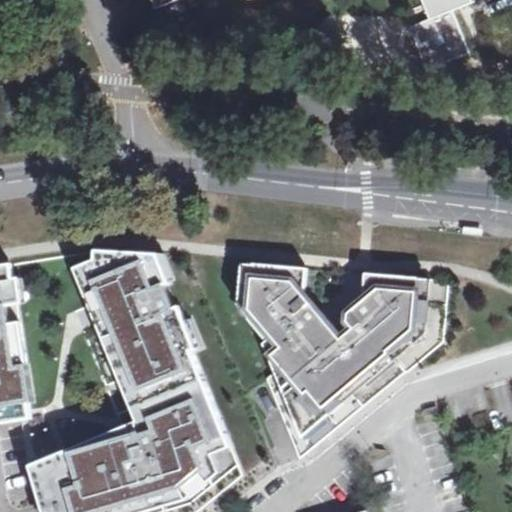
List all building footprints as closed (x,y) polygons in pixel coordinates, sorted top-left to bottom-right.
[(152,0),(157,10),(181,0),(152,0)] [(422,0),(431,21),(412,29),(428,71),(470,54),(454,12),(474,3),(472,0),(422,0)] [(116,252),(88,264),(156,431),(117,442),(116,440),(73,453),(72,451),(30,468),(40,501),(42,511),(199,511),(244,476),(187,338),(191,336),(180,307),(176,309),(168,284),(172,282),(165,264),(160,265),(156,253),(116,252)] [(11,265),(0,266),(0,414),(31,410),(30,402),(33,401),(11,265)] [(309,273),(246,267),(244,310),(278,351),(263,365),(259,368),(304,461),(327,441),(318,432),(348,406),(343,400),(392,357),(397,363),(424,339),(418,331),(421,282),(369,277),(366,303),(352,316),(351,325),(357,331),(345,340),(308,298),(309,273)]
